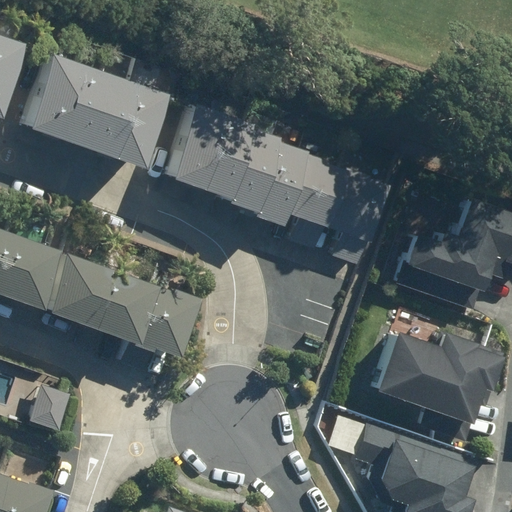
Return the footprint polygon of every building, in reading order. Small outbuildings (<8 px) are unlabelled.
[(26,59),(4,125),(121,165),(144,99),(26,59)] [(345,153),(189,100),(160,185),(318,238),(345,153)] [(511,231),(414,199),(387,280),(471,308),(487,259),(511,267),(511,231)] [(0,214),(0,282),(41,296),(61,234),(0,214)] [(202,284),(68,242),(51,296),(185,338),(202,284)] [(505,339),(395,301),(362,394),(472,433),(505,339)] [(59,422),(72,388),(43,377),(30,411),(59,422)] [(466,511),(475,462),(387,434),(371,477),(394,511),(466,511)] [(0,459),(0,511),(42,511),(54,480),(0,459)] [(195,511),(146,495),(140,511),(195,511)]
